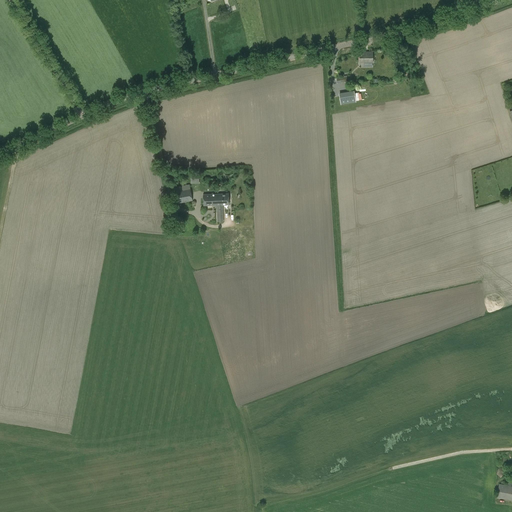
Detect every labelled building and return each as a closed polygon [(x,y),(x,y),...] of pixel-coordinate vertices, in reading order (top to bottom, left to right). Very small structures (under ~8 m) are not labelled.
[(360,63),(373,63),(373,54),(360,54),(360,63)] [(342,104),(357,102),(357,100),(362,99),(362,92),(356,93),(355,90),(340,92),(342,104)] [(176,204),(193,201),(189,184),(172,188),(176,204)] [(223,222),(223,205),(229,205),(229,194),(203,195),(204,206),(217,205),(218,222),(223,222)] [(511,500),(511,486),(499,484),(497,498),(511,500)]
